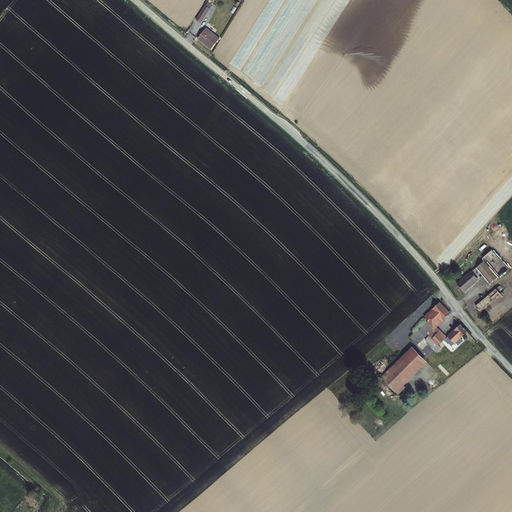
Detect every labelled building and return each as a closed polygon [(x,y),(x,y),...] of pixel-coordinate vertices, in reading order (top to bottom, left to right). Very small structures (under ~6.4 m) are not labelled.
[(211,48),(215,43),(220,37),(206,26),(197,37),(211,48)] [(493,248),(491,249),(498,258),(502,273),(509,267),(493,248)] [(486,258),(485,259),(458,282),(464,289),(484,272),(492,280),(498,275),(499,276),(502,273),(498,258),(491,249),(489,251),(485,256),(486,258)] [(481,309),(499,294),(502,297),(504,295),(502,292),(506,289),(501,283),(477,303),(481,309)] [(430,318),(413,334),(420,341),(425,336),(429,332),(433,336),(429,340),(438,349),(442,345),(440,343),(443,340),(445,342),(450,337),(437,325),(451,311),(441,300),(426,314),(430,318)] [(468,329),(462,322),(449,334),(452,338),(450,341),(453,344),(468,329)] [(429,332),(425,336),(429,340),(433,336),(429,332)] [(414,344),(392,367),(384,375),(397,389),(404,382),(428,359),(414,344)] [(407,385),(404,382),(397,389),(400,392),(407,385)]
